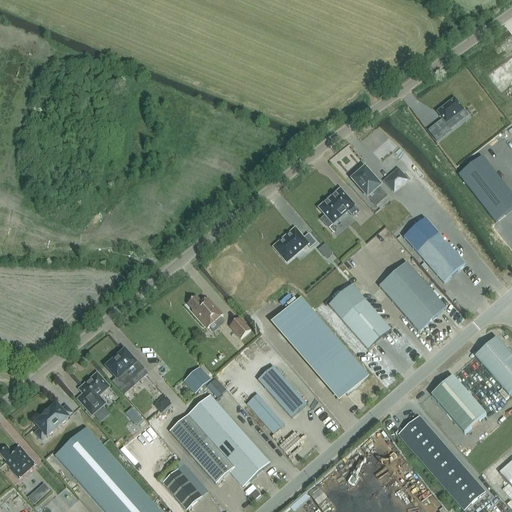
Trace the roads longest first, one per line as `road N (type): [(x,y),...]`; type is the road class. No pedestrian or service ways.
road 1 (tertiary): [(0,405),(322,147),(511,13)]
road 2 (unclassified): [(268,511),(511,296)]
